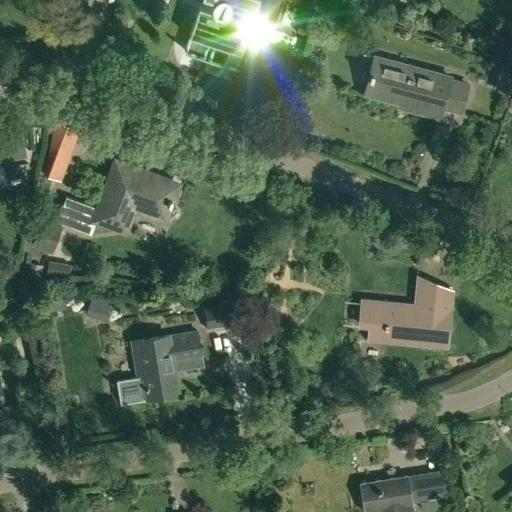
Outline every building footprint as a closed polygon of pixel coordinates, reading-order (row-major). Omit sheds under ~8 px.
[(211,0),(215,1),(214,2),(213,4),(212,5),(212,7),(212,8),(212,10),(199,5),(185,49),(237,67),(246,37),(254,40),(259,25),(254,14),(258,0),(211,0)] [(449,79),(450,75),(375,56),(366,93),(400,102),(399,106),(439,116),(442,106),(461,111),(468,84),(449,79)] [(6,139),(0,140),(0,160),(9,159),(6,139)] [(48,145),(42,172),(62,181),(72,152),(48,145)] [(91,233),(97,218),(125,228),(133,205),(165,217),(177,184),(117,162),(100,208),(66,195),(57,220),(91,233)] [(51,251),(61,225),(43,218),(33,245),(51,251)] [(361,298),(358,326),(369,327),(367,339),(448,347),(452,307),(454,289),(425,277),(422,304),(414,303),(371,299),(361,298)] [(108,318),(113,302),(93,295),(88,311),(108,318)] [(208,330),(244,325),(242,308),(205,314),(208,330)] [(139,376),(118,380),(122,402),(144,398),(179,392),(175,370),(174,359),(202,354),(201,344),(198,328),(168,334),(133,340),(139,376)] [(247,339),(225,342),(228,366),(250,363),(247,339)] [(414,511),(408,474),(360,482),(365,511),(377,509),(377,511),(414,511)]
